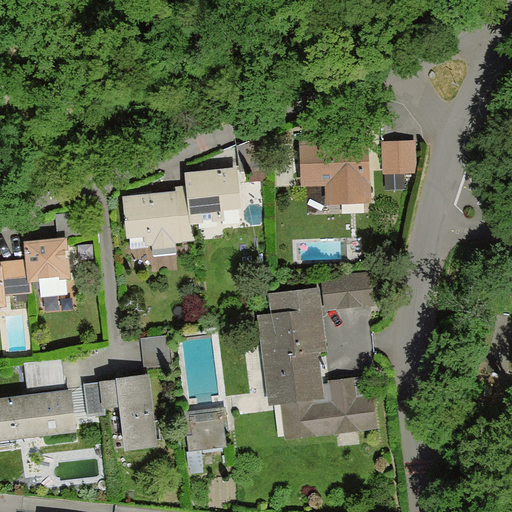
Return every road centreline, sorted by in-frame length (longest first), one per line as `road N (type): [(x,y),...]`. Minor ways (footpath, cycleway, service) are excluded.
road 1 (residential): [(450,79),(396,69),(0,220)]
road 2 (residential): [(427,511),(413,338),(451,151),(450,79)]
